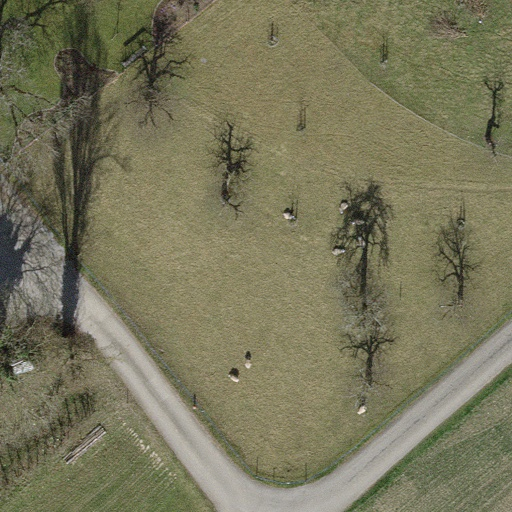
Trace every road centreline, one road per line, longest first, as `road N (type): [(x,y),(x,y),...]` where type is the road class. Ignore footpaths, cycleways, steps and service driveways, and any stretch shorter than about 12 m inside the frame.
road 1 (track): [(252,511),(34,233),(0,254)]
road 2 (track): [(511,344),(315,511)]
